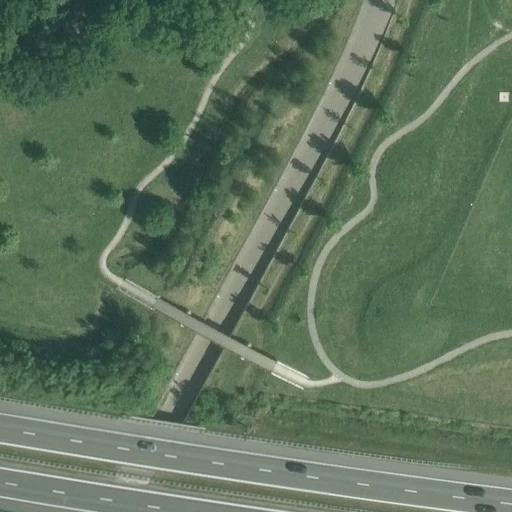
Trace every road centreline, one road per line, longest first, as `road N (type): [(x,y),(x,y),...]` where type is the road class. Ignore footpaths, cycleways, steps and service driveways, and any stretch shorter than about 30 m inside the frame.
road 1 (unclassified): [(109,511),(377,0)]
road 2 (motorway): [(511,504),(0,429)]
road 3 (unclassified): [(0,53),(177,0)]
road 4 (motorway): [(0,482),(178,511)]
